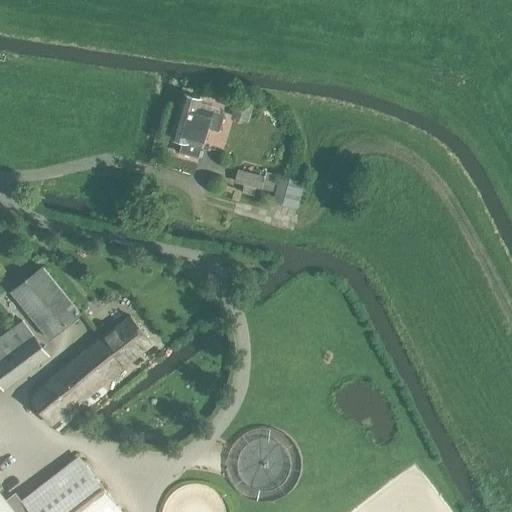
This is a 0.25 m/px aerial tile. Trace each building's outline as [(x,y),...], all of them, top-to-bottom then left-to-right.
[(218,131),(223,114),(199,108),(202,99),(184,95),(172,139),(184,143),(181,152),(200,158),(203,148),(204,148),(209,129),(218,131)] [(275,192),(279,175),(268,172),(266,177),(246,172),(243,184),(263,190),(264,189),(275,192)] [(51,340),(82,314),(43,268),(12,293),(51,340)] [(53,426),(132,363),(154,346),(131,316),(29,397),(53,426)] [(0,383),(5,390),(50,357),(25,322),(0,340),(0,383)] [(0,511),(122,511),(83,460),(16,511),(0,491),(0,511)]
